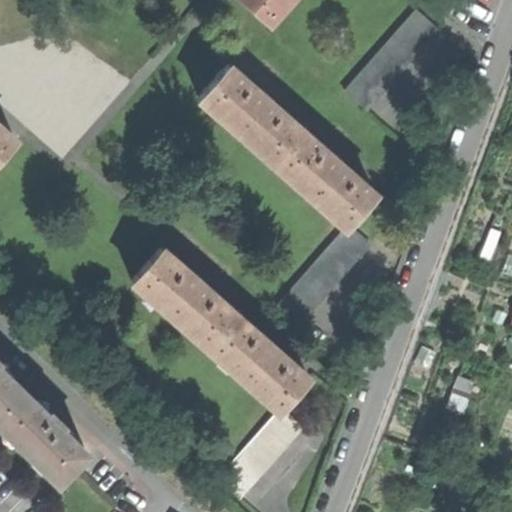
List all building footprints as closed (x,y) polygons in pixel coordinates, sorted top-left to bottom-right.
[(241,0),(265,21),(283,0),(241,0)] [(344,90),(365,109),(437,28),(416,9),(344,90)] [(300,128),(269,101),(271,99),(265,94),(261,90),(259,92),(227,64),(199,96),(271,160),(300,128)] [(0,155),(14,139),(0,126),(0,155)] [(374,193),(342,165),(344,163),(339,158),(334,155),(332,156),(300,128),(271,160),(346,226),(347,224),(374,193)] [(276,304),(298,324),(369,244),(347,224),(346,226),(276,304)] [(233,311),(203,283),(204,282),(198,277),(194,273),(192,275),(160,247),(131,280),(204,344),(233,311)] [(307,377),(276,348),(277,347),(272,342),(267,338),(266,340),(233,311),(204,344),(278,410),(280,407),(307,377)] [(0,405),(20,386),(0,366),(0,405)] [(0,405),(0,425),(56,480),(73,463),(86,450),(60,426),(63,423),(54,414),(44,404),(41,407),(20,386),(0,405)] [(218,477),(239,496),(302,427),(280,407),(278,410),(218,477)]
